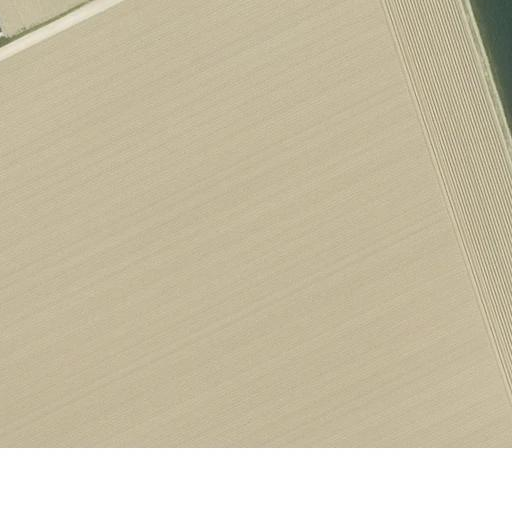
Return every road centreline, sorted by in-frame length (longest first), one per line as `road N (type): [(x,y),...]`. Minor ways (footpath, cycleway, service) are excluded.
road 1 (track): [(0,76),(155,0)]
road 2 (track): [(511,133),(469,0)]
